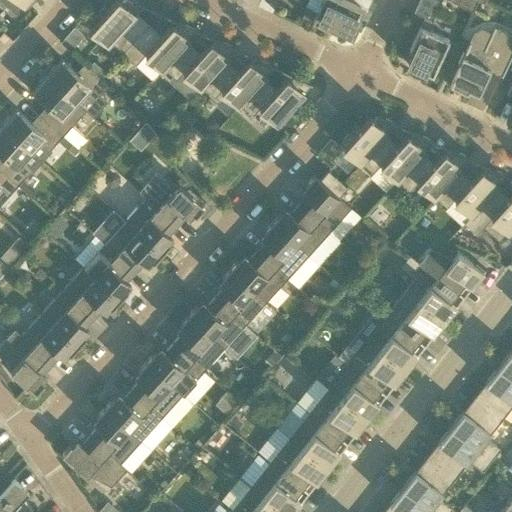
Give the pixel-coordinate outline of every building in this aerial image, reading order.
[(18,0),(25,5),(26,4),(28,6),(27,7),(28,8),(35,0),(18,0)] [(143,7),(144,6),(131,0),(123,0),(122,2),(119,0),(117,0),(102,17),(100,14),(101,13),(100,12),(87,26),(88,27),(89,26),(92,28),(91,29),(108,45),(111,42),(124,54),(147,29),(150,26),(149,25),(143,31),(131,20),(143,7)] [(322,0),(317,12),(307,8),(303,17),(332,30),(335,26),(351,33),(359,18),(357,17),(361,9),(342,0),(322,0)] [(430,15),(435,0),(417,0),(414,10),(430,15)] [(473,12),(478,0),(450,0),(450,1),(473,12)] [(411,46),(416,48),(408,65),(424,73),(424,71),(433,75),(449,40),(430,31),(434,21),(425,17),(411,46)] [(198,33),(198,31),(179,22),(178,24),(179,24),(176,28),(173,25),(159,40),(147,29),(124,54),(137,65),(146,55),(163,70),(164,68),(184,46),(197,32),(198,33)] [(511,57),(511,35),(495,27),(490,39),(485,37),(480,47),(470,43),(466,52),(464,51),(457,65),(460,66),(450,85),(468,93),(469,90),(479,95),(490,71),(502,76),(503,77),(511,57)] [(236,50),(236,49),(217,40),(217,41),(218,42),(214,46),(211,43),(197,58),(184,46),(164,68),(177,80),(184,73),(201,88),(202,86),(223,64),(235,50),(236,50)] [(274,68),(274,67),(255,58),(255,59),(256,60),(252,64),(249,60),(235,76),(223,64),(202,86),(215,98),(222,91),(239,106),(240,104),(261,82),(273,68),(274,68)] [(47,75),(77,103),(85,95),(95,101),(109,86),(89,68),(81,77),(61,59),(47,75)] [(77,103),(47,75),(32,92),(51,109),(43,118),(63,136),(86,111),(77,103)] [(281,127),(296,110),(295,109),(294,110),(292,108),(312,86),(312,85),(293,76),(293,77),(294,77),(290,81),(287,78),(273,94),(261,82),(240,104),(254,116),(260,109),(277,124),(278,123),(281,125),(280,126),(281,127)] [(63,136),(43,118),(35,126),(16,109),(1,125),(32,153),(40,144),(50,151),(63,136)] [(395,125),(396,126),(396,124),(377,116),(377,117),(378,117),(374,121),(371,118),(355,135),(352,133),(353,132),(352,131),(340,144),(341,145),(342,144),(344,146),(343,148),(361,163),(382,140),(395,125)] [(147,120),(130,136),(140,147),(157,131),(147,120)] [(24,161),(32,153),(1,125),(0,126),(0,153),(6,159),(0,165),(0,169),(18,186),(32,171),(24,161)] [(432,143),(433,143),(433,142),(414,133),(413,134),(414,134),(411,138),(408,135),(394,150),(382,140),(361,163),(373,174),(381,165),(398,180),(419,157),(432,143)] [(470,160),(470,159),(451,150),(450,151),(451,152),(448,155),(444,152),(431,167),(419,157),(398,180),(410,191),(418,183),(435,198),(435,197),(456,174),(469,160),(470,160)] [(506,177),(507,176),(488,167),(487,169),(488,169),(485,173),(481,170),(468,185),(456,174),(435,197),(447,208),(455,200),(472,215),(493,192),(506,177)] [(18,186),(0,169),(0,197),(5,201),(18,186)] [(320,180),(340,198),(348,189),(329,171),(320,180)] [(140,191),(177,225),(185,216),(189,220),(194,214),(196,216),(205,207),(198,201),(200,198),(189,188),(187,191),(179,184),(178,186),(155,174),(140,191)] [(299,204),(330,232),(351,209),(340,198),(320,180),(320,181),(314,175),(306,184),(308,186),(303,192),(307,195),(299,204)] [(177,225),(140,191),(139,192),(146,198),(125,220),(162,254),(170,245),(168,243),(173,238),(169,234),(177,225)] [(493,192),(472,215),(464,223),(477,235),(492,218),(509,233),(511,228),(511,193),(505,202),(493,192)] [(280,213),(272,222),(309,255),(330,232),(299,204),(291,213),(287,210),(282,215),(280,213)] [(162,254),(125,220),(104,243),(135,271),(143,262),(148,266),(152,261),(154,262),(162,254)] [(265,242),(257,250),(288,278),(309,255),(272,222),(264,231),(266,232),(261,238),(265,242)] [(62,232),(52,224),(45,231),(55,240),(62,232)] [(8,261),(25,244),(17,236),(0,254),(8,261)] [(458,292),(470,277),(476,282),(486,270),(476,262),(474,264),(458,251),(457,252),(433,242),(418,261),(458,292)] [(135,271),(104,243),(84,266),(120,300),(128,291),(126,290),(131,284),(127,280),(135,271)] [(230,268),(267,302),(288,278),(257,250),(249,259),(245,256),(240,261),(238,260),(230,268)] [(446,307),(458,292),(418,261),(425,267),(406,290),(445,321),(452,312),(446,307)] [(120,300),(84,266),(63,290),(94,318),(102,309),(106,313),(111,307),(112,309),(120,300)] [(215,297),(246,325),(267,302),(230,268),(222,277),(224,279),(219,284),(223,288),(215,297)] [(94,318),(63,290),(42,313),(79,346),(86,338),(85,336),(90,330),(85,327),(94,318)] [(437,331),(445,321),(406,290),(387,315),(419,341),(431,326),(437,331)] [(188,315),(225,348),(246,325),(215,297),(207,306),(203,302),(198,307),(196,306),(188,315)] [(79,346),(42,313),(21,335),(15,330),(14,330),(52,364),(60,355),(64,359),(69,353),(71,355),(79,346)] [(173,343),(204,371),(225,348),(188,315),(180,323),(182,325),(177,331),(181,334),(173,343)] [(407,356),(419,341),(387,315),(367,339),(406,370),(413,361),(407,356)] [(16,379),(26,389),(27,389),(29,387),(36,393),(45,384),(43,382),(48,377),(44,373),(52,364),(14,330),(0,345),(0,349),(12,369),(11,370),(18,377),(16,379)] [(399,380),(406,370),(367,339),(348,364),(381,390),(392,375),(399,380)] [(147,361),(184,394),(204,371),(173,343),(165,352),(161,348),(156,354),(154,352),(147,361)] [(511,352),(511,351),(498,368),(511,378),(511,352)] [(132,389),(163,417),(184,394),(147,361),(139,370),(140,371),(135,377),(140,381),(132,389)] [(368,405),(381,390),(348,364),(329,388),(368,419),(374,410),(368,405)] [(511,378),(498,368),(485,384),(488,386),(478,399),(474,396),(474,397),(503,420),(511,408),(511,378)] [(360,428),(368,419),(329,388),(309,413),(341,439),(354,424),(360,428)] [(105,407),(142,441),(163,417),(132,389),(123,398),(119,395),(114,400),(112,399),(105,407)] [(227,416),(239,403),(227,392),(216,405),(227,416)] [(487,439),(503,420),(474,397),(473,398),(476,401),(466,414),(463,412),(450,428),(492,461),(501,450),(487,439)] [(90,436),(127,470),(128,469),(121,463),(142,441),(105,407),(97,416),(99,418),(94,423),(98,427),(90,436)] [(330,454),(341,439),(309,413),(290,437),(328,468),(336,459),(330,454)] [(483,472),(492,461),(450,428),(438,444),(440,446),(430,459),(427,456),(426,457),(455,480),(470,461),(483,472)] [(112,487),(127,470),(90,436),(82,445),(77,441),(72,447),(71,445),(62,454),(69,461),(67,463),(78,473),(80,471),(87,477),(89,475),(112,487)] [(321,477),(328,468),(290,437),(270,462),(303,488),(315,472),(321,477)] [(436,511),(451,511),(453,510),(440,499),(455,480),(426,457),(425,458),(429,461),(418,474),(415,472),(404,486),(436,511)] [(291,503),(303,488),(270,462),(251,486),(283,511),(293,511),(297,508),(291,503)] [(14,479),(0,494),(0,511),(34,511),(24,497),(29,492),(14,479)] [(283,511),(251,486),(231,510),(233,511),(283,511)] [(436,511),(404,486),(390,504),(392,506),(387,511),(436,511)] [(511,511),(511,496),(502,509),(506,511),(511,511)] [(98,511),(112,511),(115,509),(107,502),(98,511)]
